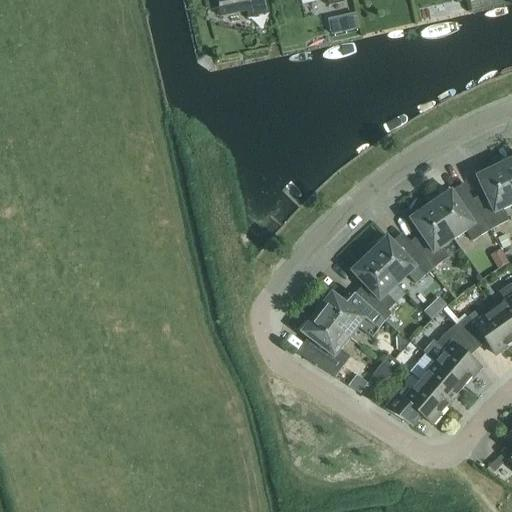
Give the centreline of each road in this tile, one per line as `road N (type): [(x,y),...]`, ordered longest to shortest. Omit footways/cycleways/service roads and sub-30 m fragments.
road 1 (residential): [(260,328),(283,281),(366,195),(432,149),(511,110)]
road 2 (residential): [(260,328),(281,365),(423,454),(457,448),(511,389)]
